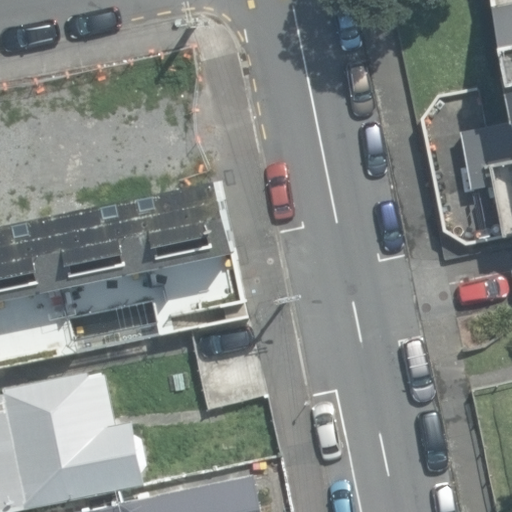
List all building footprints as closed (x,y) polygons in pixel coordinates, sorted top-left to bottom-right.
[(507,236),(511,234),(511,0),(493,0),(511,103),(511,120),(463,129),(473,188),(498,184),(507,236)] [(159,317),(245,299),(222,180),(0,226),(0,365),(75,350),(68,317),(155,299),(159,317)] [(163,343),(169,369),(264,353),(253,319),(163,343)] [(0,393),(0,502),(1,510),(28,505),(28,508),(151,483),(137,417),(119,420),(108,368),(7,388),(7,392),(0,393)] [(54,511),(264,511),(256,466),(121,493),(122,499),(54,511)]
